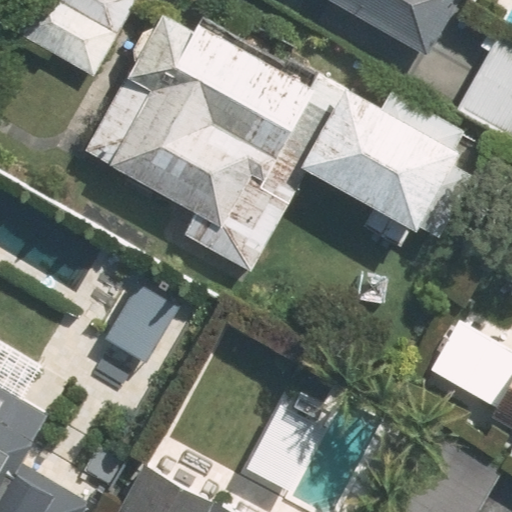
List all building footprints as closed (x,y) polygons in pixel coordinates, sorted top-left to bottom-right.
[(27,0),(12,28),(92,73),(132,0),(27,0)] [(336,0),(428,51),(455,0),(336,0)] [(197,28),(163,9),(86,145),(195,207),(183,228),(252,267),(292,196),(265,180),(320,84),(203,18),(197,28)] [(511,36),(500,30),(456,106),(511,137),(511,36)] [(351,82),(306,159),(440,237),(476,176),(457,165),(468,147),(459,142),(466,129),(391,85),(382,100),(351,82)] [(134,246),(106,296),(185,340),(213,290),(134,246)] [(0,372),(0,511),(78,511),(92,488),(26,452),(53,402),(0,372)] [(511,379),(500,402),(511,408),(511,379)] [(341,403),(302,380),(248,469),(287,492),(341,403)] [(438,424),(385,511),(476,511),(505,463),(438,424)] [(201,511),(211,495),(145,459),(114,511),(201,511)] [(253,511),(217,493),(206,511),(253,511)]
